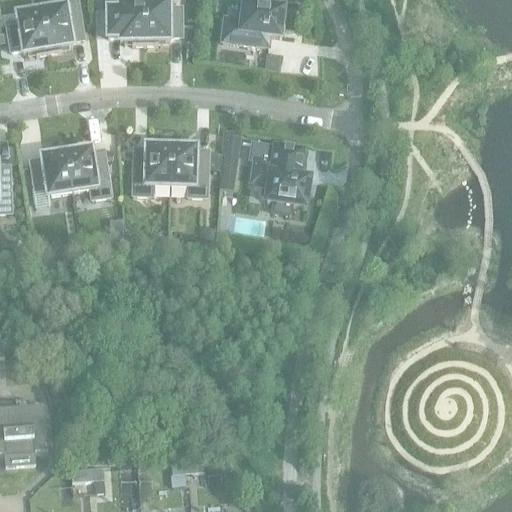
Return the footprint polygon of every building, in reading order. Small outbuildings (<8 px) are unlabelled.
[(58,11),(41,14),(48,59),(61,56),(60,51),(72,49),(72,46),(83,44),(75,0),(62,0),(57,1),(58,11)] [(144,50),(144,5),(126,5),(125,0),(106,0),(107,42),(119,42),(119,45),(131,45),(131,50),(144,50)] [(279,41),(283,13),(269,11),(270,1),(262,0),(252,0),(251,9),(243,8),(241,24),(224,22),(221,46),(268,52),(269,40),(279,41)] [(144,5),(144,50),(157,50),(157,45),(169,45),(169,41),(181,41),(181,12),(169,12),(169,5),(144,5)] [(36,61),(48,59),(41,14),(16,18),(17,25),(5,27),(10,56),(22,54),(23,58),(35,56),(36,61)] [(266,60),(264,74),(278,75),(279,61),(266,60)] [(223,135),(221,158),(223,158),(238,160),(241,137),(223,135)] [(151,190),(169,190),(171,146),(158,145),(157,150),(145,150),(145,153),(133,153),(132,199),(151,200),(151,190)] [(171,146),(169,190),(187,191),(187,201),(206,202),(207,174),(219,174),(220,158),(207,157),(207,155),(196,155),(196,151),(184,151),(184,146),(171,146)] [(251,146),(248,163),(249,163),(254,164),(250,186),(268,189),(265,205),(273,206),(272,216),(289,219),(291,209),(305,211),(309,183),(299,181),(303,153),(273,149),(251,146)] [(78,150),(65,152),(72,196),(89,194),(91,204),(110,200),(103,154),(91,156),(90,153),(78,155),(78,150)] [(47,200),(72,196),(65,152),(52,154),(53,159),(41,161),(41,164),(29,166),(34,195),(46,193),(47,200)] [(0,217),(10,217),(9,170),(0,170),(0,217)] [(46,193),(34,195),(37,212),(49,210),(47,200),(46,193)] [(122,224),(109,225),(110,244),(123,244),(122,224)] [(202,231),(201,244),(214,244),(215,232),(202,231)] [(29,404),(0,406),(0,460),(3,460),(4,470),(34,468),(33,458),(46,457),(44,431),(42,412),(29,413),(29,404)] [(202,464),(186,465),(187,477),(203,476),(202,464)] [(171,479),(187,477),(186,465),(170,467),(171,479)] [(101,472),(85,473),(86,485),(102,484),(101,472)] [(70,486),(86,485),(85,473),(69,474),(70,486)] [(171,479),(171,490),(150,490),(150,506),(185,506),(184,479),(171,479)]
